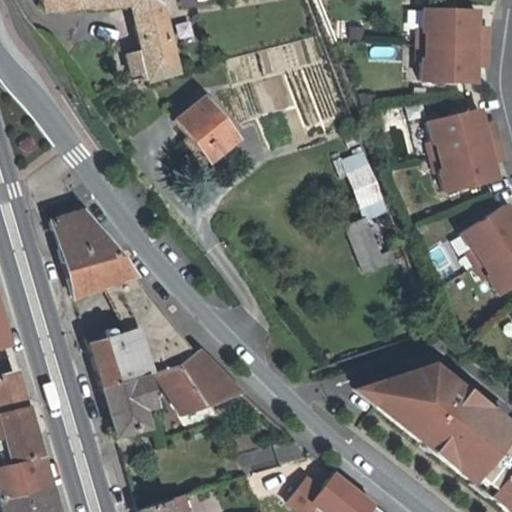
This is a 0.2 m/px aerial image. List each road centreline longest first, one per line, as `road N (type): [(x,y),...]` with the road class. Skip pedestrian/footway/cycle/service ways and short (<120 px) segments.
road 1 (primary): [(412,511),(312,431),(184,303),(0,51)]
road 2 (primary): [(105,511),(0,142)]
road 3 (primary): [(0,237),(82,511)]
road 4 (residential): [(510,0),(501,64),(511,125)]
